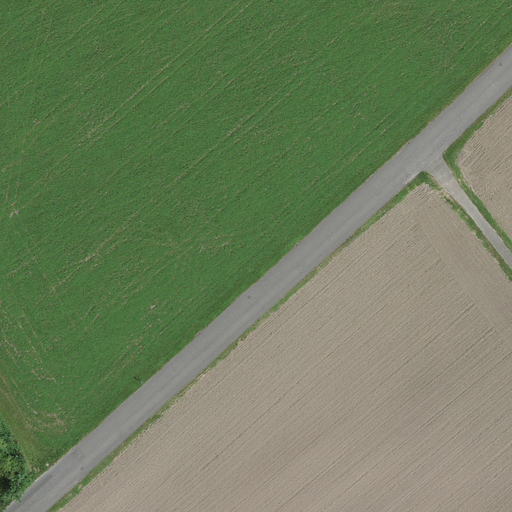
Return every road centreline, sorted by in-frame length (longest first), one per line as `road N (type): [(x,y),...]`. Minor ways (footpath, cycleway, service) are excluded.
road 1 (residential): [(21,511),(511,63)]
road 2 (track): [(511,259),(422,146)]
